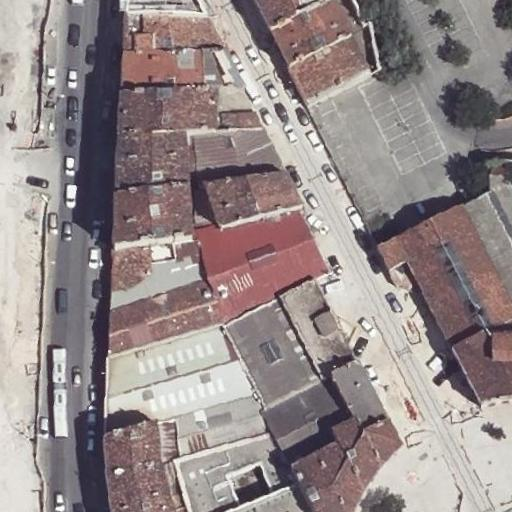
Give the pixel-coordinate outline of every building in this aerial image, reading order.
[(126,0),(126,18),(207,22),(195,0),(126,0)] [(330,0),(252,0),(256,8),(269,34),(330,0)] [(279,54),(287,70),(350,38),(330,0),(269,34),(279,54)] [(207,22),(126,18),(125,39),(124,58),(225,57),(216,40),(207,22)] [(296,88),(306,109),(369,75),(350,38),(287,70),(296,88)] [(225,57),(124,58),(123,80),(122,99),(215,95),(242,93),(234,76),(225,57)] [(248,104),(242,93),(215,95),(221,118),(254,115),(248,104)] [(215,95),(122,99),(121,119),(120,140),(184,137),(197,136),(214,136),(215,95)] [(262,132),(254,115),(221,118),(221,136),(262,132)] [(221,136),(214,136),(197,136),(200,190),(206,189),(286,178),(275,157),(262,132),(221,136)] [(184,137),(120,140),(117,188),(117,200),(188,191),(184,137)] [(511,189),(502,165),(488,165),(488,195),(377,250),(389,273),(408,265),(422,291),(480,409),(511,405),(511,189)] [(294,195),(286,178),(206,189),(217,223),(208,224),(211,235),(221,233),(220,231),(302,209),(294,195)] [(188,191),(117,200),(115,228),(114,252),(151,247),(177,244),(192,243),(192,239),(188,191)] [(318,242),(302,209),(220,231),(221,233),(211,235),(198,238),(210,283),(146,305),(111,317),(109,360),(223,329),(314,282),(333,273),(318,242)] [(198,238),(192,239),(192,243),(177,244),(184,270),(139,286),(146,305),(210,283),(198,238)] [(151,247),(114,252),(114,268),(112,296),(116,296),(132,292),(139,286),(153,274),(151,247)] [(417,294),(422,291),(408,265),(389,273),(396,288),(417,294)] [(327,306),(314,282),(223,329),(258,398),(265,412),(357,367),(343,338),(327,306)] [(258,398),(223,329),(109,360),(107,408),(105,442),(157,427),(178,421),(258,398)] [(374,399),(357,367),(265,412),(260,415),(272,436),(308,506),(311,511),(354,511),(355,510),(368,488),(383,468),(399,451),(374,399)] [(265,412),(258,398),(178,421),(179,462),(272,436),(260,415),(265,412)] [(179,462),(178,421),(157,427),(158,468),(172,464),(179,462)] [(157,427),(105,442),(108,476),(109,498),(112,511),(170,511),(166,496),(162,482),(158,468),(157,427)] [(178,511),(288,511),(308,506),(272,436),(179,462),(172,464),(176,478),(162,482),(166,496),(180,492),(185,510),(178,511)]
